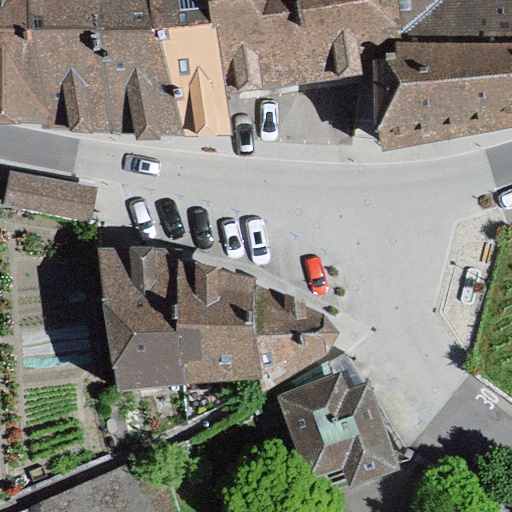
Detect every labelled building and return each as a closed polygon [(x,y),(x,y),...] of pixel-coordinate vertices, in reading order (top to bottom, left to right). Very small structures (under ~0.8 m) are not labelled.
[(0,0),(0,110),(44,112),(29,0),(0,0)] [(29,0),(44,112),(45,121),(113,127),(99,0),(29,0)] [(179,129),(155,0),(99,0),(113,127),(179,129)] [(227,128),(222,89),(209,0),(155,0),(179,129),(227,128)] [(387,0),(209,0),(222,89),(362,70),(353,138),(380,142),(380,63),(399,60),(387,0)] [(511,0),(387,0),(399,60),(511,56),(511,0)] [(511,56),(399,60),(380,63),(380,142),(511,117),(511,56)] [(6,207),(87,225),(93,194),(12,178),(6,207)] [(183,273),(182,262),(100,261),(119,389),(182,383),(183,273)] [(255,378),(254,291),(183,273),(182,383),(255,378)] [(254,291),(255,378),(259,387),(308,356),(334,333),(254,291)] [(344,399),(330,366),(283,392),(321,489),(391,466),(364,392),(344,399)] [(172,511),(154,455),(31,508),(31,511),(172,511)]
